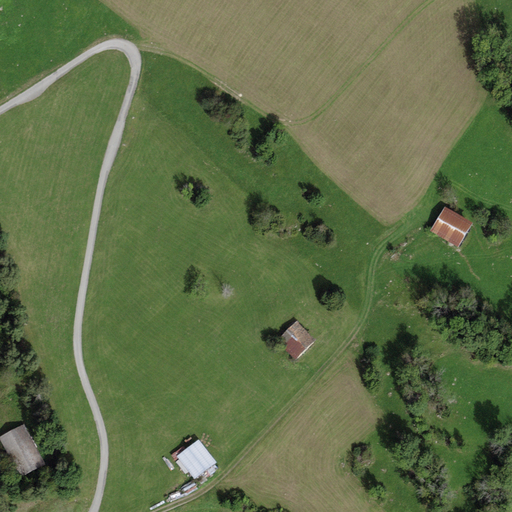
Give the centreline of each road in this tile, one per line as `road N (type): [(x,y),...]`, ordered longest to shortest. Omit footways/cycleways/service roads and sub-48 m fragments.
road 1 (track): [(94,511),(103,441),(75,356),(101,178),(136,68),(133,50),(108,46),(0,111)]
road 2 (track): [(158,511),(210,489),(360,327),(369,265),(261,229)]
